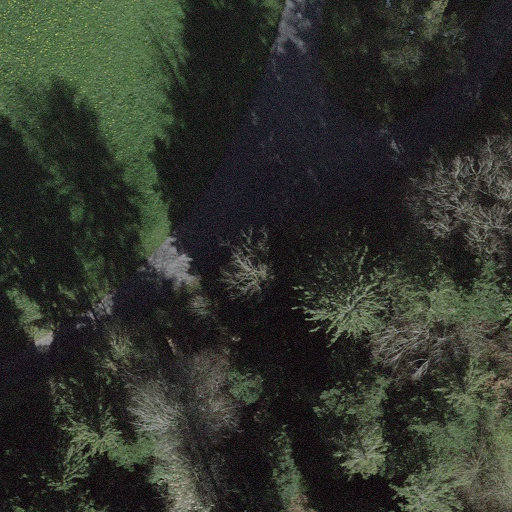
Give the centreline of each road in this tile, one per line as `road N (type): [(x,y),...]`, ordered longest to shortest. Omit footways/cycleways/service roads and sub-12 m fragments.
road 1 (unclassified): [(0,376),(109,316),(201,242),(277,120)]
road 2 (unclassified): [(277,120),(364,146),(396,144),(428,129),(478,73),(511,4)]
road 3 (unclassified): [(310,0),(277,120)]
